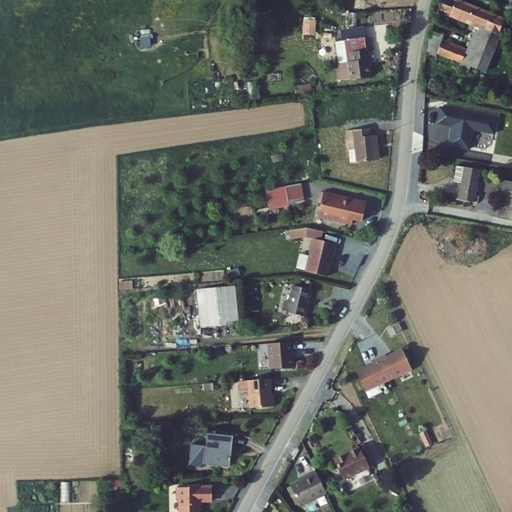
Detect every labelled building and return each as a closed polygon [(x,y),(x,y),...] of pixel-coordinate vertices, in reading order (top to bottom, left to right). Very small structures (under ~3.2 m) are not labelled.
[(367,11),(367,0),(352,0),(352,10),(367,11)] [(432,29),(428,52),(438,56),(439,52),(485,71),(491,58),(493,58),(497,48),(495,47),(505,20),(456,0),(455,0),(455,2),(451,0),(445,0),(442,9),(444,10),(440,21),(446,24),(450,13),(485,28),(475,53),(444,40),(445,34),(432,29)] [(369,36),(342,40),(344,62),(340,63),(342,79),(374,75),(369,36)] [(495,115),(438,104),(435,120),(450,123),(446,142),(467,147),(470,127),(492,131),(495,115)] [(357,141),(362,175),(381,172),(379,158),(382,158),(380,146),(373,146),(372,139),(357,141)] [(465,178),(461,192),(476,195),(483,164),(459,160),(457,171),(459,177),(465,178)] [(511,179),(507,179),(499,213),(511,215),(511,179)] [(305,200),(302,183),(269,188),(272,205),(305,200)] [(364,221),(369,203),(326,192),(320,216),(354,224),(355,219),(364,221)] [(326,275),(334,242),(317,239),(319,230),(310,228),(292,230),(293,239),(308,238),(314,239),(307,271),(326,275)] [(235,281),(198,284),(200,321),(238,319),(235,281)] [(291,300),(289,309),(305,313),(311,287),(294,284),(291,300)] [(289,309),(291,300),(285,298),(283,308),(289,309)] [(386,320),(390,329),(401,323),(397,314),(386,320)] [(296,348),(295,337),(272,339),(273,364),(296,362),(296,348)] [(383,344),(376,347),(386,369),(409,358),(400,338),(384,346),(383,344)] [(386,369),(376,347),(369,350),(370,352),(354,360),(363,380),(386,369)] [(272,376),(250,377),(252,404),(276,403),(275,391),(273,391),(272,376)] [(234,428),(209,426),(207,446),(200,445),(198,460),(230,463),(234,428)] [(334,451),(343,470),(366,459),(358,439),(334,451)] [(296,498),(322,486),(312,463),(299,469),(300,470),(286,477),(296,498)] [(212,483),(177,484),(177,496),(180,496),(180,511),(200,511),(200,498),(212,498),(212,483)]
